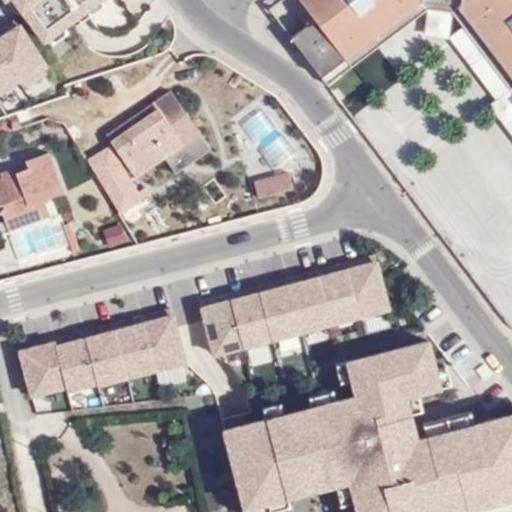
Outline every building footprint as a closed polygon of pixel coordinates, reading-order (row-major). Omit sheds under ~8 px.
[(102,0),(10,0),(45,44),(102,0)] [(511,0),(309,0),(319,12),(291,33),(320,73),(416,0),(464,0),(465,5),(511,68),(511,0)] [(424,7),(455,12),(511,88),(511,68),(465,5),(464,0),(416,0),(320,73),(326,81),(424,7)] [(22,19),(0,31),(0,91),(53,65),(22,19)] [(34,94),(54,85),(46,69),(27,79),(34,94)] [(167,158),(176,170),(213,147),(173,89),(105,134),(112,145),(134,177),(167,158)] [(134,177),(112,145),(88,161),(122,213),(147,196),(134,177)] [(29,164),(31,170),(3,180),(0,180),(0,214),(1,214),(9,232),(51,216),(45,201),(63,194),(48,154),(28,160),(29,164)] [(29,164),(0,175),(3,180),(31,170),(29,164)] [(291,171),(254,179),(260,197),(297,187),(291,171)] [(73,252),(80,250),(70,222),(63,225),(73,252)] [(111,246),(126,241),(121,226),(106,233),(111,246)] [(375,250),(201,297),(220,352),(395,305),(375,250)] [(116,319),(138,317),(137,303),(114,305),(116,319)] [(177,308),(20,345),(36,393),(192,361),(177,308)] [(424,350),(347,370),(356,401),(227,434),(247,511),(275,511),(291,508),(291,501),(348,486),(355,511),(480,511),(511,503),(511,416),(472,426),(469,415),(427,426),(430,439),(415,443),(404,402),(436,394),(424,350)]
